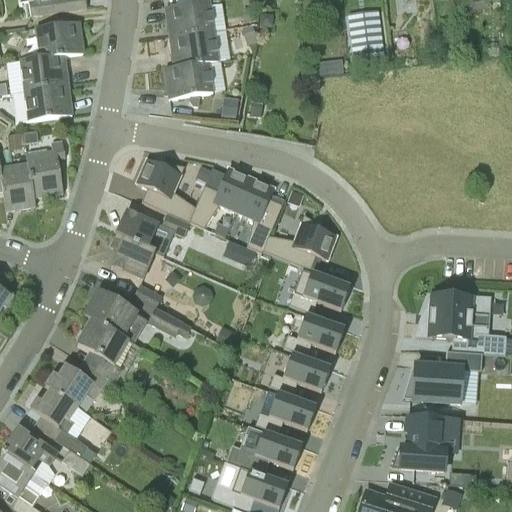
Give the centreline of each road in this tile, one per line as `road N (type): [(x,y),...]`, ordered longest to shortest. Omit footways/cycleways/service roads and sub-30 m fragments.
road 1 (residential): [(105,131),(292,166),(349,213),(377,263)]
road 2 (residential): [(377,263),(374,345),(317,511)]
road 3 (residential): [(59,270),(105,131)]
road 4 (residential): [(377,263),(432,246),(511,250)]
road 5 (residential): [(105,131),(129,0)]
road 6 (residential): [(0,387),(59,270)]
